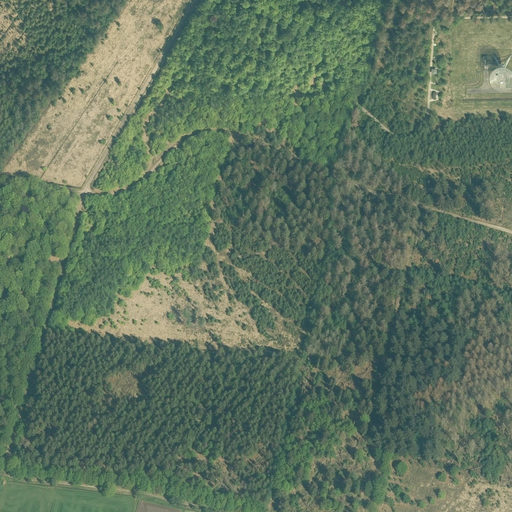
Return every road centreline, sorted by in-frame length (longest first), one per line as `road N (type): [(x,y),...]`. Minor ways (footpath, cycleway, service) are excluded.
road 1 (track): [(192,0),(84,194),(128,188),(163,148),(193,132),(227,131),(379,194),(511,233)]
road 2 (track): [(3,477),(84,194),(0,180)]
road 3 (track): [(224,511),(138,490),(0,477)]
